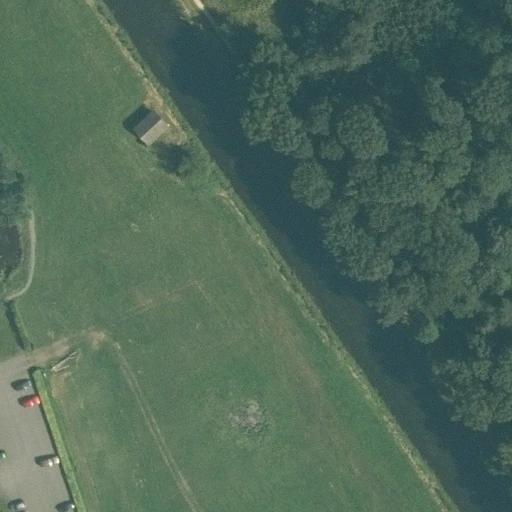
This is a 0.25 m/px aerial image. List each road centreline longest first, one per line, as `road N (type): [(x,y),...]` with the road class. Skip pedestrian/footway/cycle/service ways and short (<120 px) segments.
road 1 (track): [(355,0),(422,102),(511,204)]
road 2 (track): [(368,26),(264,99)]
